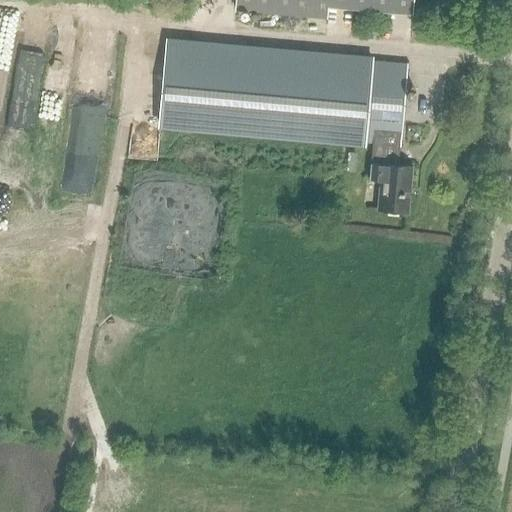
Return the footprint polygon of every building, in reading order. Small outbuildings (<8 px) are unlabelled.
[(413,0),(236,0),(236,9),(328,17),(328,6),(412,13),(413,0)] [(373,143),(400,145),(407,64),(378,62),(372,61),(372,59),(168,41),(160,126),(365,144),(365,142),(373,143)] [(13,85),(0,83),(0,159),(13,161),(15,148),(30,150),(45,45),(20,42),(13,85)] [(372,156),(370,180),(381,181),(378,210),(409,213),(413,167),(398,166),(400,145),(373,143),(372,156)] [(53,359),(50,389),(51,390),(49,403),(66,405),(71,361),(53,359)]
